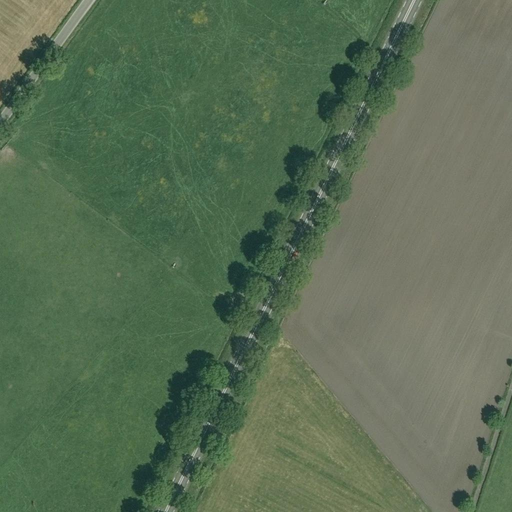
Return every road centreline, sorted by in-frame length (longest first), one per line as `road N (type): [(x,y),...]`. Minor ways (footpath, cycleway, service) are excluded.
road 1 (primary): [(164,511),(414,0)]
road 2 (unclassified): [(0,121),(90,0)]
